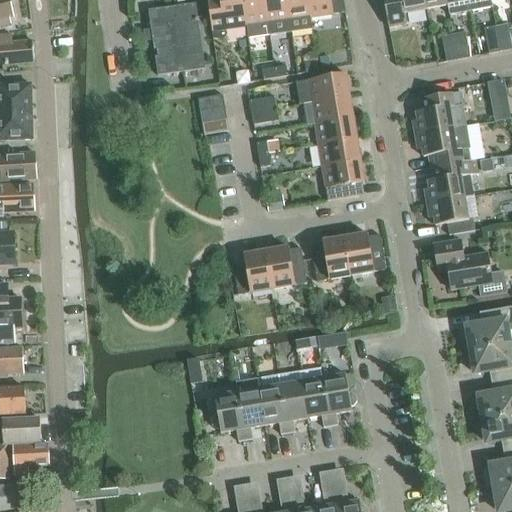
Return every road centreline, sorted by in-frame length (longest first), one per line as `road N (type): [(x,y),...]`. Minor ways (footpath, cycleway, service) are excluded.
road 1 (tertiary): [(71,511),(39,0)]
road 2 (residential): [(400,209),(255,228),(236,91)]
road 3 (residential): [(222,476),(389,451)]
road 4 (residential): [(462,511),(429,346)]
road 5 (residential): [(389,451),(372,357),(429,346)]
road 6 (residential): [(429,346),(400,209)]
road 7 (residential): [(382,84),(511,60)]
road 8 (residential): [(400,209),(382,84)]
